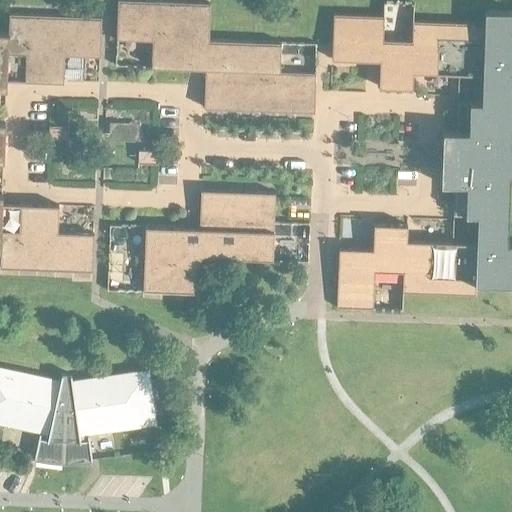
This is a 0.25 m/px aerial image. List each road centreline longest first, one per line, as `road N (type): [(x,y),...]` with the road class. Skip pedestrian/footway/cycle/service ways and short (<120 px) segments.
road 1 (residential): [(322,149),(323,98),(431,102),(429,203),(320,201)]
road 2 (residential): [(193,499),(196,375),(206,351),(309,300),(320,201)]
road 3 (residential): [(18,93),(16,189),(188,196),(190,145)]
road 4 (residential): [(325,511),(446,410),(511,399)]
road 5 (residential): [(190,145),(193,98),(18,93)]
road 6 (residential): [(0,495),(193,499)]
road 7 (residential): [(190,145),(322,149)]
